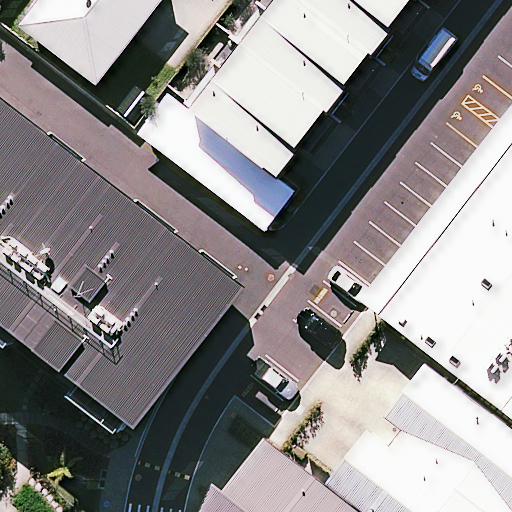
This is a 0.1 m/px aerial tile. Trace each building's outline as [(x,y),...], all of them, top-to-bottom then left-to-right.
[(374,0),(263,0),(250,14),(294,50),(308,41),(325,54),(374,0)] [(511,30),(477,4),(403,94),(470,151),(460,160),(494,190),(511,168),(511,30)] [(244,246),(0,63),(0,283),(138,387),(244,246)] [(325,102),(287,72),(225,148),(289,197),(317,161),(292,142),(325,102)] [(444,203),(379,152),(335,210),(399,263),(444,203)] [(511,225),(479,268),(511,293),(511,225)] [(375,298),(309,248),(266,307),(297,335),(293,340),(322,368),(375,298)] [(157,511),(159,510),(94,461),(61,505),(69,511),(157,511)] [(0,511),(47,511),(0,475),(0,511)]
